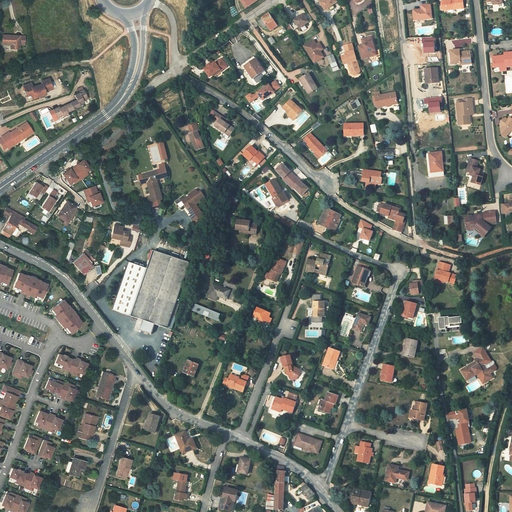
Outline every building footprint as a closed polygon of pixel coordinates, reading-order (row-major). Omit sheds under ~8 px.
[(240,0),(246,9),(258,0),(240,0)] [(333,0),(332,0),(320,8),(326,16),(338,7),(333,0)] [(448,0),(443,1),(444,11),(465,8),(463,0),(448,0)] [(434,18),(433,4),(424,5),(425,9),(424,9),(424,10),(422,10),(422,9),(416,10),(417,20),(434,18)] [(306,13),(297,19),(302,27),(312,20),(306,13)] [(276,26),(271,18),(266,22),(261,26),(266,33),(269,31),(272,36),(277,33),(273,28),(276,26)] [(25,37),(3,36),(3,45),(12,45),(12,49),(21,49),(21,45),(25,45),(25,37)] [(375,50),(371,36),(361,39),(363,44),(363,46),(358,47),(361,59),(373,55),(371,51),(375,50)] [(315,45),(304,51),(312,66),(323,60),(320,55),(323,54),(321,49),(318,50),(317,48),(317,49),(315,45)] [(359,74),(351,47),(343,49),(345,56),(340,57),(343,67),(347,66),(349,77),(353,79),(357,78),(359,74)] [(504,55),(492,57),(493,68),(500,67),(506,66),(506,67),(511,66),(511,51),(504,53),(504,55)] [(312,66),(313,68),(324,62),(323,60),(312,66)] [(456,60),(447,61),(447,63),(449,72),(449,74),(458,73),(458,75),(463,74),(463,73),(466,72),(466,66),(467,66),(467,61),(457,62),(456,60)] [(211,71),(208,74),(213,81),(217,79),(223,73),(224,75),(231,70),(225,62),(219,67),(218,66),(215,68),(211,71)] [(331,62),(326,64),(331,78),(337,76),(331,62)] [(258,64),(247,71),(254,82),(265,75),(258,64)] [(427,84),(439,82),(438,67),(425,69),(427,84)] [(310,77),(300,83),(303,89),(304,88),(309,97),(319,91),(310,77)] [(277,94),(277,93),(283,89),(279,83),(272,87),(272,86),(256,98),(256,96),(253,96),(249,99),(253,104),(258,100),(262,97),(266,102),(277,94)] [(30,90),(22,92),(24,101),(29,100),(30,104),(43,100),(43,97),(50,95),(47,85),(40,87),(41,90),(30,93),(30,90)] [(394,92),(375,96),(375,98),(373,99),(374,105),(376,104),(377,107),(388,105),(396,103),(394,92)] [(56,114),(51,116),(55,125),(60,122),(61,124),(66,121),(65,119),(78,113),(77,111),(81,109),(80,108),(85,106),(81,97),(76,99),(77,100),(73,102),(75,107),(57,115),(56,114)] [(352,109),(361,106),(359,100),(350,103),(352,109)] [(473,107),(472,100),(464,101),(464,105),(457,105),(459,124),(461,125),(469,124),(471,122),(470,120),(469,118),(468,115),(470,113),(469,107),(473,107)] [(294,102),(286,110),(292,116),(293,115),(298,120),(305,113),(302,110),(294,102)] [(511,110),(511,111),(511,119),(509,120),(508,122),(506,121),(505,120),(501,123),(499,127),(502,129),(500,131),(501,136),(505,139),(507,137),(506,136),(509,132),(511,133),(511,132),(511,110)] [(212,130),(215,125),(208,121),(205,126),(212,130)] [(226,132),(215,125),(212,130),(215,133),(213,137),(225,145),(226,143),(229,145),(233,140),(224,134),(226,132)] [(363,125),(344,125),(344,134),(351,134),(351,136),(363,136),(363,125)] [(7,137),(0,142),(0,143),(0,144),(0,150),(3,155),(7,153),(7,154),(15,148),(13,146),(22,140),(24,142),(31,137),(24,127),(8,138),(7,137)] [(191,134),(193,142),(199,140),(197,136),(199,135),(198,132),(191,134)] [(22,140),(13,146),(15,148),(24,142),(22,140)] [(193,142),(190,142),(196,159),(205,156),(199,140),(193,142)] [(325,160),(309,142),(302,148),(306,153),(306,154),(312,160),(312,159),(314,161),(313,162),(312,163),(316,168),(319,166),(325,160)] [(251,145),(241,154),(249,161),(248,161),(254,167),(265,157),(258,150),(257,152),(251,145)] [(379,149),(378,158),(394,157),(394,148),(389,149),(379,149)] [(445,170),(444,152),(433,152),(429,152),(430,171),(445,170)] [(77,166),(74,168),(82,178),(85,176),(84,174),(87,172),(90,169),(83,160),(76,165),(77,166)] [(281,163),(274,170),(287,183),(294,176),(281,163)] [(70,170),(64,175),(70,184),(74,181),(77,179),(79,181),(82,178),(74,168),(71,171),(70,170)] [(476,170),(468,168),(464,181),(468,182),(468,185),(471,186),(469,192),(479,194),(481,184),(477,183),(478,179),(474,178),(476,170)] [(363,170),(362,174),(364,174),(364,177),(362,177),(362,181),(366,181),(375,182),(380,183),(381,176),(380,176),(380,171),(363,169),(363,170)] [(158,178),(161,186),(169,183),(165,170),(160,172),(162,177),(158,178)] [(287,183),(300,196),(308,189),(294,176),(287,183)] [(158,178),(143,182),(145,190),(148,190),(152,202),(154,209),(161,206),(164,206),(158,187),(161,186),(158,178)] [(36,183),(29,194),(36,198),(40,192),(44,195),(49,188),(44,185),(43,187),(36,183)] [(222,183),(216,188),(220,192),(225,187),(222,183)] [(276,187),(267,193),(273,203),(275,203),(276,205),(275,206),(274,207),(278,214),(289,208),(285,200),(284,201),(276,187)] [(53,190),(42,208),(49,212),(56,200),(53,199),(57,192),(53,190)] [(94,191),(84,195),(85,199),(87,198),(91,206),(93,211),(102,207),(99,198),(98,199),(94,191)] [(206,203),(201,197),(199,198),(197,195),(189,201),(190,202),(183,207),(192,219),(197,215),(195,212),(198,211),(197,210),(206,203)] [(154,209),(152,202),(150,203),(153,214),(163,211),(161,206),(154,209)] [(384,204),(384,206),(382,212),(381,213),(389,216),(397,219),(397,221),(393,230),(402,233),(404,226),(403,225),(404,221),(406,216),(399,213),(401,209),(384,204)] [(76,212),(77,211),(68,205),(58,220),(66,225),(68,226),(76,212)] [(333,212),(327,209),(325,213),(326,214),(325,215),(324,215),(319,225),(326,228),(328,226),(330,227),(329,228),(335,231),(337,226),(338,227),(339,225),(338,225),(340,220),(339,220),(341,215),(335,213),(335,214),(333,213),(333,212)] [(201,215),(198,211),(195,212),(197,215),(192,219),(193,221),(201,215)] [(68,226),(66,225),(65,227),(68,229),(72,223),(73,223),(79,214),(76,212),(68,226)] [(27,223),(8,213),(4,220),(8,222),(9,220),(11,222),(4,236),(12,241),(18,229),(29,235),(28,236),(34,239),(38,233),(25,225),(27,223)] [(206,222),(201,215),(193,221),(191,222),(196,229),(206,222)] [(362,219),(359,227),(364,229),(361,238),(370,241),(374,232),(371,231),(373,225),(362,219)] [(495,232),(493,220),(482,222),(480,224),(476,224),(476,226),(471,227),(471,225),(465,226),(464,228),(465,238),(472,237),(474,236),(480,241),(479,242),(483,245),(490,237),(488,235),(487,233),(495,232)] [(255,234),(256,224),(248,224),(249,222),(236,221),(235,231),(239,231),(243,231),(243,233),(255,234)] [(125,232),(117,230),(114,243),(123,245),(122,250),(128,252),(128,250),(132,251),(134,243),(130,241),(131,238),(124,236),(125,232)] [(472,237),(465,238),(468,240),(473,239),(482,246),(483,245),(479,242),(480,241),(474,236),(472,237)] [(299,255),(303,243),(297,241),(293,253),(299,255)] [(76,245),(70,243),(68,251),(73,253),(76,245)] [(326,259),(330,260),(332,256),(322,253),(320,258),(320,262),(317,261),(309,259),(306,270),(314,272),(316,266),(321,268),(320,271),(326,273),(329,264),(324,263),(326,259)] [(149,276),(145,274),(140,289),(128,322),(145,328),(141,337),(153,342),(157,332),(168,336),(192,271),(156,257),(149,276)] [(269,269),(266,277),(275,281),(278,275),(279,273),(282,274),(286,262),(276,257),(273,261),(275,262),(272,270),(269,269)] [(84,258),(75,266),(86,278),(95,269),(84,258)] [(0,283),(7,286),(12,273),(4,270),(5,269),(0,267),(0,283)] [(368,270),(358,267),(352,282),(364,287),(368,276),(366,276),(368,270)] [(438,268),(433,285),(438,286),(442,284),(443,287),(452,290),(455,282),(446,279),(449,272),(438,268)] [(140,289),(145,274),(131,270),(114,317),(128,322),(140,289)] [(26,278),(19,275),(13,289),(21,292),(20,294),(34,299),(35,297),(42,300),(47,286),(40,283),(26,277),(26,278)] [(423,294),(421,280),(416,281),(416,282),(412,283),(412,284),(409,284),(410,295),(423,294)] [(229,291),(212,284),(206,298),(215,301),(218,295),(226,298),(229,291)] [(322,295),(313,295),(312,308),(314,308),(314,315),(323,315),(325,315),(325,302),(321,302),(322,295)] [(415,304),(405,301),(401,315),(412,318),(415,304)] [(192,303),(189,310),(202,315),(203,311),(208,313),(206,317),(216,321),(219,314),(192,303)] [(68,311),(63,305),(52,314),(57,320),(55,322),(64,333),(66,332),(71,337),(82,328),(77,322),(78,322),(68,310),(68,311)] [(258,318),(267,321),(269,317),(270,313),(257,308),(254,316),(258,318)] [(370,317),(358,313),(352,329),(362,333),(365,324),(367,325),(370,317)] [(323,315),(314,315),(314,316),(313,316),(313,318),(312,318),(311,322),(323,323),(323,321),(325,321),(325,317),(323,317),(323,315)] [(435,318),(430,319),(431,328),(435,328),(438,328),(438,332),(437,332),(437,336),(437,339),(444,338),(443,332),(445,332),(446,333),(456,332),(456,330),(456,323),(443,324),(443,323),(436,324),(435,318)] [(407,339),(405,348),(407,348),(405,357),(414,359),(418,341),(407,339)] [(339,352),(329,349),(323,366),(332,369),(335,360),(336,361),(339,352)] [(2,354),(0,358),(0,366),(1,367),(6,369),(7,365),(9,361),(10,358),(6,356),(2,354)] [(63,356),(58,354),(55,362),(63,365),(67,367),(68,367),(71,359),(66,357),(66,358),(63,357),(63,356)] [(289,355),(281,357),(283,368),(285,367),(286,372),(285,374),(295,380),(299,373),(293,370),(294,368),(291,366),(289,355)] [(484,360),(480,355),(472,359),(476,365),(484,360)] [(66,370),(71,372),(75,360),(71,358),(71,359),(68,367),(67,367),(66,370)] [(71,372),(70,373),(74,374),(76,371),(75,371),(79,361),(80,361),(80,359),(76,358),(75,360),(71,372)] [(17,359),(11,374),(17,377),(18,374),(22,363),(23,362),(17,359)] [(198,363),(188,359),(183,370),(194,374),(198,363)] [(469,373),(468,372),(459,377),(464,387),(475,381),(481,390),(490,385),(487,380),(493,377),(494,375),(492,372),(485,376),(483,372),(489,368),(484,360),(476,365),(472,366),(473,368),(471,370),(472,372),(469,373)] [(83,374),(87,364),(84,362),(80,361),(79,361),(75,371),(76,371),(79,373),(83,374)] [(22,363),(18,374),(21,375),(26,377),(28,374),(29,370),(31,366),(26,364),(22,363)] [(394,366),(383,363),(380,378),(390,381),(394,366)] [(235,389),(243,392),(247,381),(238,378),(239,377),(230,374),(228,379),(226,384),(235,387),(235,389)] [(222,384),(235,389),(235,387),(226,384),(228,379),(225,378),(222,384)] [(48,380),(45,388),(49,390),(50,389),(53,390),(53,391),(57,393),(61,385),(60,385),(56,383),(48,380)] [(113,383),(104,380),(102,384),(101,384),(95,403),(105,406),(107,397),(110,398),(113,388),(111,387),(113,383)] [(61,396),(66,384),(61,382),(60,385),(61,385),(57,393),(57,394),(61,396)] [(70,384),(66,383),(66,384),(61,396),(60,398),(64,399),(65,398),(69,387),(69,388),(70,384)] [(20,391),(4,385),(1,391),(5,392),(16,397),(18,397),(20,391)] [(69,399),(72,401),(76,390),(73,389),(69,388),(69,387),(65,398),(69,399)] [(298,394),(290,391),(287,397),(296,400),(298,394)] [(13,405),(15,400),(16,397),(5,392),(2,400),(13,405)] [(338,395),(327,392),(324,400),(321,399),(318,410),(328,413),(332,403),(335,404),(338,395)] [(275,397),(271,407),(280,410),(281,409),(291,414),(295,403),(285,399),(284,400),(275,397)] [(12,411),(13,412),(16,406),(13,405),(2,400),(0,399),(0,406),(1,407),(1,406),(12,411)] [(427,405),(416,403),(414,411),(410,410),(409,418),(423,422),(427,405)] [(0,408),(0,415),(9,419),(10,414),(12,411),(1,406),(1,407),(0,408)] [(460,419),(461,424),(469,422),(467,409),(447,413),(449,419),(457,418),(460,417),(460,419)] [(42,412),(39,411),(35,421),(42,424),(47,414),(46,414),(42,412)] [(51,414),(47,412),(46,414),(47,414),(42,424),(41,428),(45,429),(51,414)] [(45,429),(49,431),(50,428),(50,427),(54,417),(55,416),(51,414),(45,429)] [(58,431),(62,420),(58,419),(54,417),(50,427),(50,428),(54,429),(58,431)] [(93,424),(85,421),(81,432),(79,432),(75,443),(89,447),(93,434),(92,434),(93,428),(91,427),(93,424)] [(149,421),(147,427),(149,428),(146,438),(154,440),(159,424),(149,421)] [(470,427),(469,422),(461,424),(458,425),(459,429),(459,433),(461,433),(463,444),(471,442),(468,427),(470,427)] [(300,433),(296,442),(311,448),(310,450),(319,453),(323,441),(300,433)] [(31,439),(28,437),(23,448),(27,449),(31,451),(35,440),(31,439)] [(34,454),(40,439),(36,437),(35,440),(31,451),(30,452),(34,454)] [(47,442),(43,440),(37,455),(41,457),(42,455),(46,445),(47,442)] [(184,440),(173,444),(180,462),(196,456),(191,444),(187,446),(184,440)] [(295,445),(310,450),(311,448),(296,442),(295,445)] [(368,444),(360,442),(356,461),(368,464),(371,450),(367,449),(368,444)] [(49,458),(53,448),(50,446),(46,445),(42,455),(46,457),(49,458)] [(129,467),(118,464),(113,482),(121,484),(124,477),(123,476),(123,474),(126,475),(129,467)] [(398,466),(388,464),(384,480),(393,482),(395,477),(405,480),(407,479),(408,473),(407,472),(398,470),(398,466)] [(443,466),(432,464),(430,473),(432,474),(430,483),(441,485),(443,475),(441,474),(443,466)] [(84,468),(72,465),(71,469),(68,479),(67,480),(75,483),(77,474),(79,475),(82,476),(84,468)] [(247,469),(239,467),(237,475),(236,475),(234,481),(243,483),(247,469)] [(277,471),(276,482),(284,483),(284,481),(284,475),(284,472),(283,471),(283,467),(276,467),(275,471),(277,471)] [(17,470),(12,469),(9,477),(17,480),(21,482),(22,482),(25,474),(20,472),(17,471),(17,470)] [(20,484),(25,486),(29,474),(25,472),(25,474),(22,482),(21,482),(20,484)] [(25,486),(24,487),(28,489),(29,486),(33,475),(34,475),(34,474),(30,472),(29,474),(25,486)] [(37,489),(41,478),(37,477),(34,475),(33,475),(29,486),(33,487),(37,489)] [(275,482),(274,492),(278,492),(278,495),(283,495),(284,483),(276,482),(275,482)] [(304,483),(298,488),(304,494),(310,490),(304,483)] [(183,489),(174,487),(171,501),(170,507),(177,509),(178,506),(183,507),(184,502),(180,502),(183,489)] [(310,490),(304,494),(309,500),(315,496),(310,490)] [(370,493),(354,490),(351,502),(362,504),(362,507),(367,508),(370,493)] [(278,492),(274,492),(274,496),(273,509),(283,510),(283,495),(278,495),(278,492)] [(5,494),(1,505),(5,506),(8,508),(9,508),(13,497),(9,496),(5,494)] [(18,497),(18,496),(14,494),(13,497),(9,508),(8,508),(8,509),(12,511),(13,509),(18,497)] [(473,500),(472,494),(471,494),(463,495),(461,496),(462,502),(461,502),(462,511),(468,511),(468,510),(472,510),(472,505),(471,500),(473,500)] [(22,497),(18,496),(18,497),(13,509),(12,511),(15,511),(16,511),(17,511),(16,511),(20,500),(21,501),(22,497)] [(233,501),(220,497),(216,511),(215,510),(214,511),(228,511),(229,511),(230,511),(233,501)] [(19,511),(24,511),(28,503),(24,502),(21,501),(20,500),(16,511),(17,511),(19,511)] [(444,511),(446,506),(428,502),(425,511),(444,511)]
